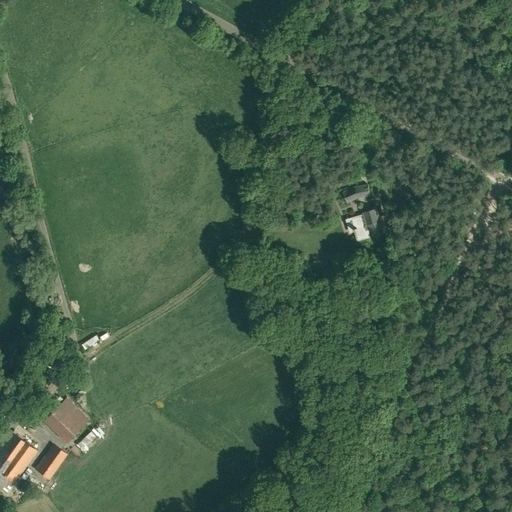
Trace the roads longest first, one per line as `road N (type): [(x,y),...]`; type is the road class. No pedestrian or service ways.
road 1 (unclassified): [(511,182),(168,0)]
road 2 (unclassified): [(71,361),(48,233),(0,62)]
road 3 (track): [(496,174),(398,401)]
road 4 (track): [(398,401),(325,511)]
